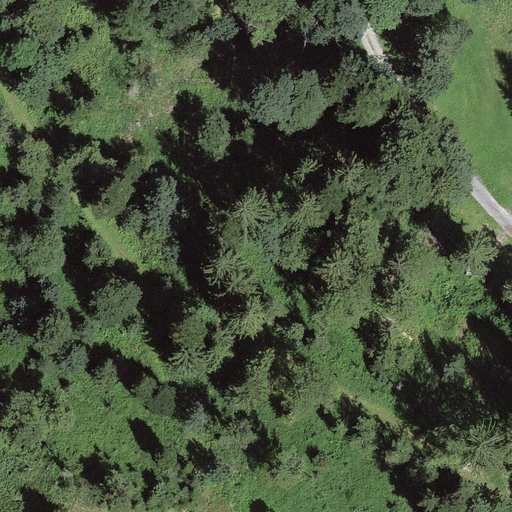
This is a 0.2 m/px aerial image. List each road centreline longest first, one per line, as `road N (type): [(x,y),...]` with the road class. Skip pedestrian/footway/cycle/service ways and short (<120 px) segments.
road 1 (track): [(0,69),(82,210),(137,268),(188,308),(335,386),(511,502)]
road 2 (track): [(355,0),(375,51),(416,114),(511,227)]
road 3 (track): [(203,511),(207,464),(143,322),(137,268)]
